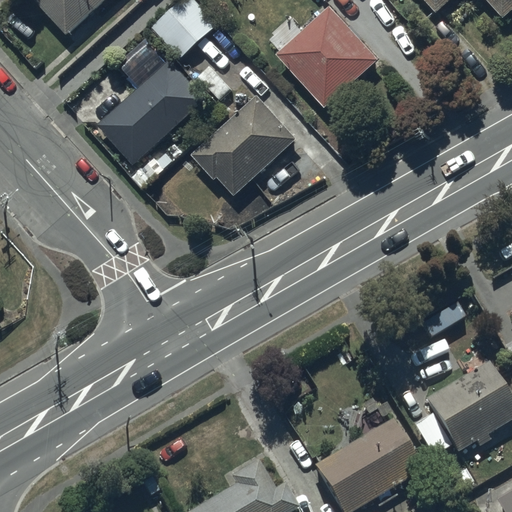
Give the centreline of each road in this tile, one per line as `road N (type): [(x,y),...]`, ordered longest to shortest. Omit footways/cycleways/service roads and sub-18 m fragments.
road 1 (secondary): [(184,337),(511,151)]
road 2 (residential): [(184,337),(0,133)]
road 3 (secondary): [(0,443),(184,337)]
